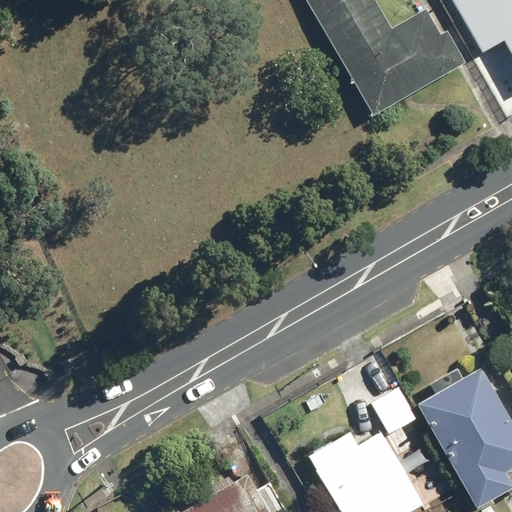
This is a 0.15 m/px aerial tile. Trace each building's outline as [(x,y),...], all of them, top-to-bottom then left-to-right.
[(390,27),(375,0),(307,0),(371,114),(465,62),(447,30),(439,34),(425,8),(390,27)] [(511,0),(454,0),(478,42),(500,30),(511,50),(511,0)] [(432,393),(412,404),(471,508),(509,487),(500,472),(511,465),(511,425),(478,367),(461,376),(455,367),(426,383),(432,393)] [(397,385),(370,401),(388,432),(415,416),(397,385)] [(347,431),(304,455),(336,511),(405,511),(418,505),(377,432),(355,444),(347,431)] [(248,473),(182,511),(291,511),(272,478),(256,487),(248,473)]
